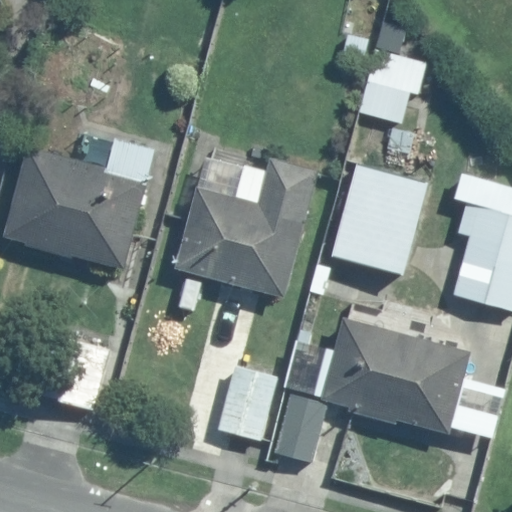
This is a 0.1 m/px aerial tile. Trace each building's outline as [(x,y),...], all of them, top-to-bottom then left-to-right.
[(432,63),(380,49),(362,115),(406,127),(415,95),(422,97),(432,63)] [(30,151),(5,238),(128,274),(164,150),(119,137),(108,173),(30,151)] [(236,201),(198,191),(177,271),(188,274),(179,308),(198,313),(206,282),(291,304),(325,176),(275,163),(272,173),(245,166),(236,201)] [(511,213),(471,204),(468,203),(460,238),(470,241),(456,300),(511,313),(511,213)] [(327,401),(292,393),(277,455),(315,464),(317,455),(337,459),(347,414),(454,439),(475,346),(346,316),(327,401)] [(106,346),(60,341),(53,406),(99,411),(106,346)] [(281,378),(240,367),(222,432),(263,444),(281,378)]
